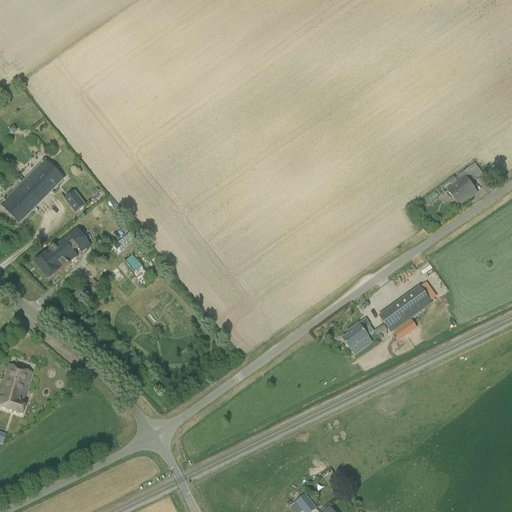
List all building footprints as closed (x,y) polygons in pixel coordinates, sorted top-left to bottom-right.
[(477,194),(470,184),(483,174),(475,164),(457,177),(460,181),(457,183),(458,184),(448,192),(458,206),(469,198),(469,199),(477,194)] [(32,189),(41,202),(51,194),(54,198),(65,190),(52,173),(32,189)] [(443,191),(457,181),(454,177),(440,188),(443,191)] [(41,202),(32,189),(29,185),(23,190),(26,194),(11,205),(23,222),(34,214),(31,210),(41,202)] [(70,206),(79,199),(74,193),(65,200),(70,206)] [(108,199),(89,214),(97,222),(106,215),(113,224),(122,217),(108,199)] [(82,254),(69,236),(35,263),(48,280),(82,254)] [(126,296),(149,277),(132,256),(131,254),(108,273),(126,296)] [(379,317),(391,334),(432,305),(420,288),(379,317)] [(370,326),(365,320),(350,331),(352,333),(342,340),(350,350),(368,337),(363,331),(370,326)] [(394,333),(399,341),(416,329),(410,321),(394,333)] [(0,407),(22,414),(25,404),(23,404),(32,374),(10,367),(0,396),(0,407)] [(305,494),(288,508),(291,511),(301,511),(302,511),(313,511),(317,509),(305,494)]
